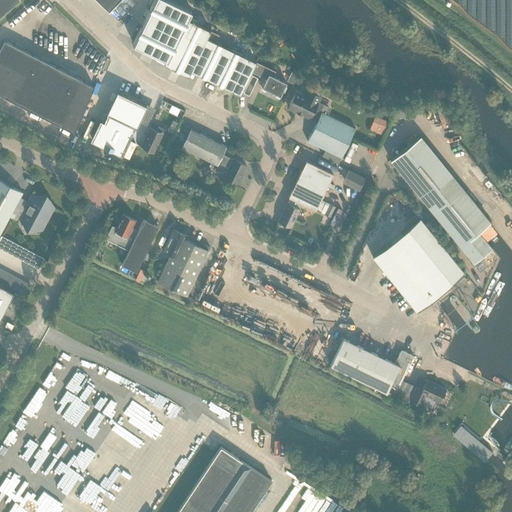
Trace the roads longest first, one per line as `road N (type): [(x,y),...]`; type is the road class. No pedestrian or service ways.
road 1 (unclassified): [(66,0),(154,86),(278,144),(232,239)]
road 2 (unclassified): [(0,383),(101,185)]
road 3 (track): [(511,91),(398,0)]
road 4 (unclassified): [(232,239),(147,197),(101,185)]
road 5 (unclassified): [(335,287),(383,184),(403,189)]
